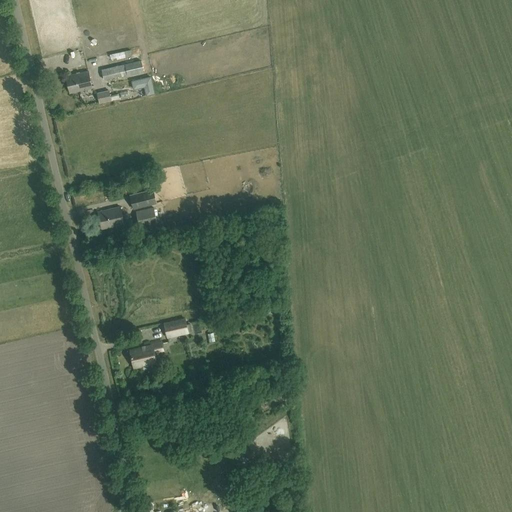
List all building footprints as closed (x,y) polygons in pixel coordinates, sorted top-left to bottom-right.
[(89,46),(92,57),(97,55),(94,44),(89,46)] [(143,72),(140,60),(101,69),(104,80),(127,75),(127,76),(143,72)] [(70,93),(92,88),(88,71),(66,76),(70,93)] [(151,78),(133,82),(135,90),(145,88),(147,97),(155,95),(151,78)] [(99,103),(111,100),(109,90),(97,93),(99,103)] [(157,204),(153,189),(130,195),(134,209),(157,204)] [(102,229),(124,224),(120,207),(98,212),(102,229)] [(157,224),(154,207),(136,211),(139,228),(157,224)] [(168,338),(188,333),(185,319),(165,324),(168,338)] [(134,368),(156,363),(154,352),(163,350),(161,341),(151,343),(152,346),(130,350),(134,368)] [(245,485),(241,494),(251,498),(254,488),(245,485)]
